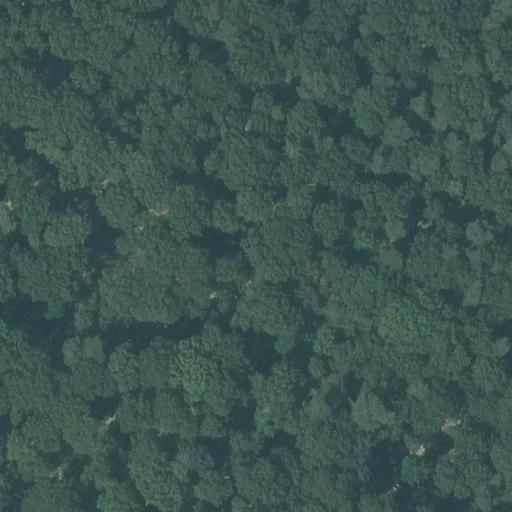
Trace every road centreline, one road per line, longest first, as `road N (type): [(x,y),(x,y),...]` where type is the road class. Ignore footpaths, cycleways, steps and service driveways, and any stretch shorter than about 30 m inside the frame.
road 1 (track): [(131,511),(466,0)]
road 2 (track): [(511,420),(0,92)]
